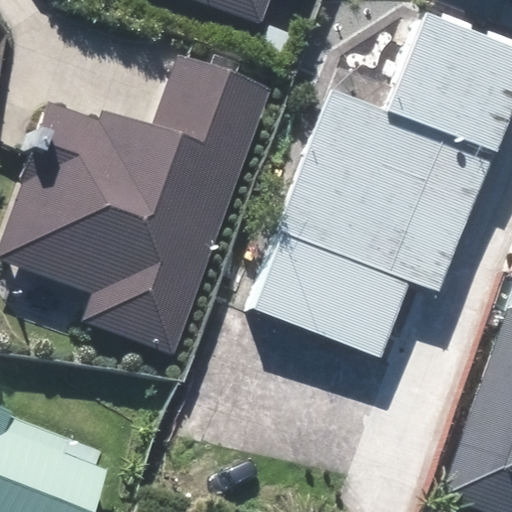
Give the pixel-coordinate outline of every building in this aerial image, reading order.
[(195,0),(257,22),(264,0),(195,0)] [(330,91),(246,321),(379,369),(394,327),(409,285),(441,297),(511,104),(511,49),(426,18),(391,113),(330,91)] [(172,346),(258,96),(172,67),(126,142),(8,148),(1,258),(74,283),(78,314),(172,346)] [(485,308),(419,297),(412,338),(439,342),(437,353),(452,355),(454,345),(478,349),(485,308)] [(511,511),(511,311),(505,309),(437,497),(478,511),(511,511)] [(75,511),(105,447),(0,400),(0,511),(75,511)]
